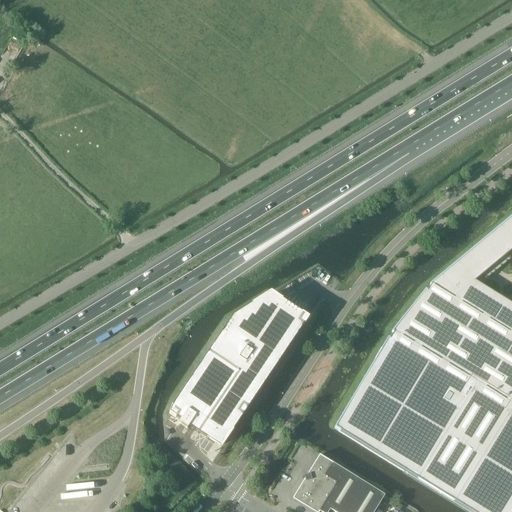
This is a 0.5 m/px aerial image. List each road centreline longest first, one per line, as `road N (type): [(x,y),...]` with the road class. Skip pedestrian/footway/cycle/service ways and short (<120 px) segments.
road 1 (motorway): [(511,53),(0,369)]
road 2 (unclassified): [(511,15),(0,323)]
road 3 (tertiary): [(198,511),(384,256),(511,151)]
road 4 (motorway): [(0,397),(406,147)]
road 5 (motorway): [(147,333),(406,147)]
road 6 (motorway): [(406,147),(511,82)]
